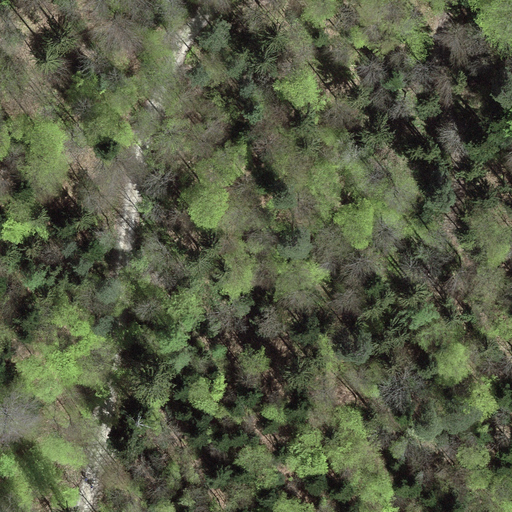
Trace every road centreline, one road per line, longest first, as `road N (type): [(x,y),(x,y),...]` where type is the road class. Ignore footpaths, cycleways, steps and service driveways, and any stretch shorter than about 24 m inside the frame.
road 1 (track): [(219,0),(175,66),(136,172),(117,334),(80,511)]
road 2 (track): [(467,147),(459,77),(465,0)]
road 3 (track): [(511,268),(467,147)]
